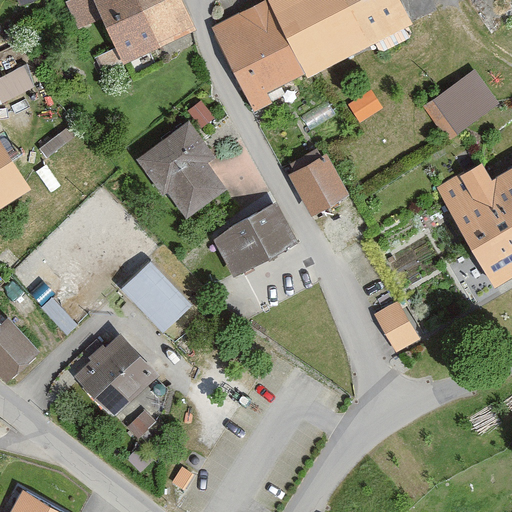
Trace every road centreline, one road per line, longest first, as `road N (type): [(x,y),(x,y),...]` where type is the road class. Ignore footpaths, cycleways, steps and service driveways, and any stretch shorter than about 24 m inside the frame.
road 1 (residential): [(195,0),(208,46),(384,399)]
road 2 (unclassified): [(141,511),(0,402)]
road 3 (unclassified): [(303,511),(384,399)]
road 4 (unclassified): [(384,399),(454,387),(511,363)]
